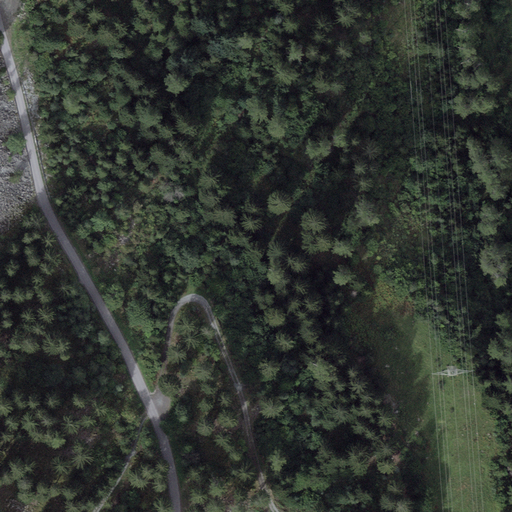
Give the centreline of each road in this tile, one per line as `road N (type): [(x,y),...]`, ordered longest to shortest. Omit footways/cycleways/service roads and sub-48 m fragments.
road 1 (track): [(176,511),(150,404),(42,196),(0,8)]
road 2 (track): [(275,511),(234,373),(199,300),(190,297),(172,313),(155,419)]
